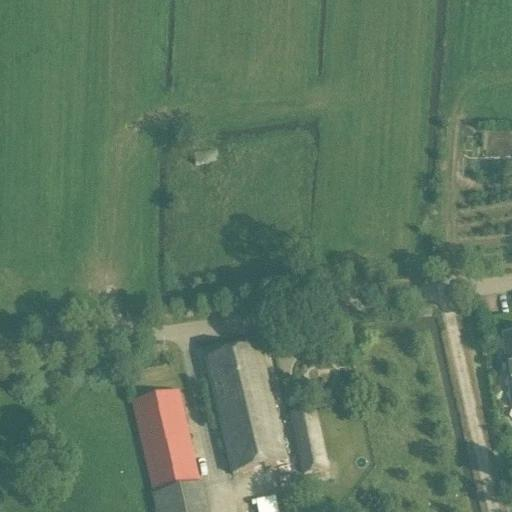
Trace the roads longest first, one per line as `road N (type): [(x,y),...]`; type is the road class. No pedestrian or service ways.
road 1 (residential): [(511,286),(0,359)]
road 2 (track): [(492,511),(443,296)]
